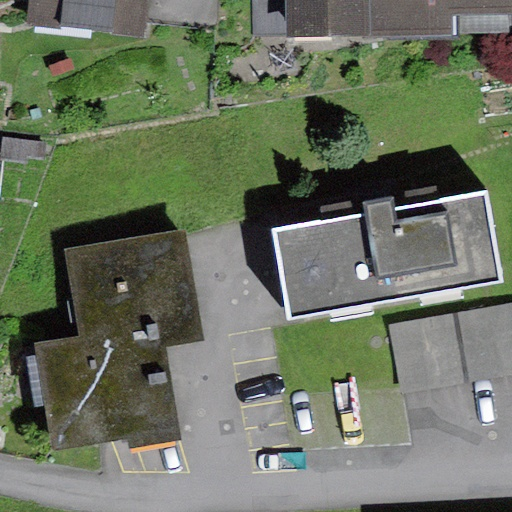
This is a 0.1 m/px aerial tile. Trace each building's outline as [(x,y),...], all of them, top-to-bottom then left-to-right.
[(147,0),(30,0),(26,32),(143,45),(147,0)] [(371,0),(253,0),(255,39),(290,37),(290,44),(372,40),(371,0)] [(511,0),(371,0),(372,40),(453,39),(453,18),(511,16),(511,0)] [(487,194),(271,233),(287,326),(504,287),(487,194)] [(80,341),(36,347),(52,459),(178,440),(166,354),(203,349),(186,237),(68,254),(80,341)] [(511,305),(389,327),(401,395),(511,375),(511,305)]
